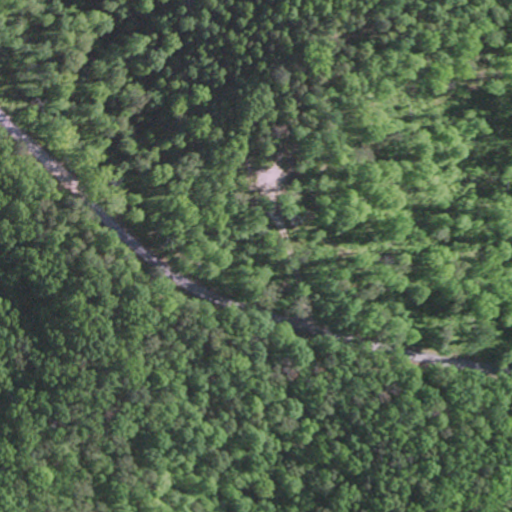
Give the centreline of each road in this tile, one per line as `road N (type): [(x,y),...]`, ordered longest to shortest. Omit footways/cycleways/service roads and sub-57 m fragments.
road 1 (residential): [(511,370),(424,359),(225,299),(145,256),(90,203)]
road 2 (residential): [(90,203),(0,115)]
